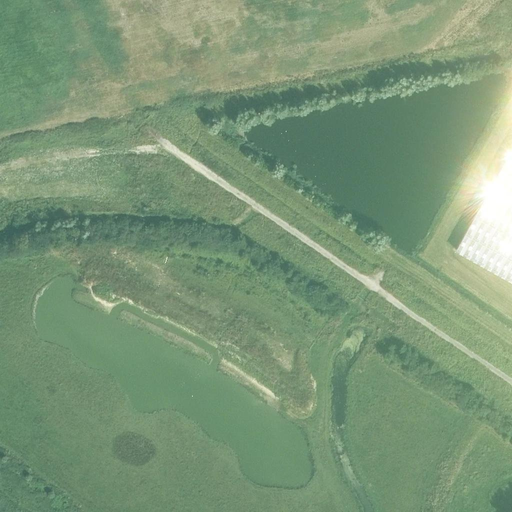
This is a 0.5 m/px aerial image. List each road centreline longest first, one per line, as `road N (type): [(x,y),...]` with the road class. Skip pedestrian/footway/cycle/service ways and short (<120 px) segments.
road 1 (unknown): [(477,0),(383,54),(150,119),(116,145),(103,190)]
road 2 (unclassified): [(511,381),(323,256),(222,207)]
road 3 (unclassified): [(445,0),(290,89),(260,127),(222,207)]
road 4 (unclassified): [(222,207),(104,179),(49,176),(0,185)]
